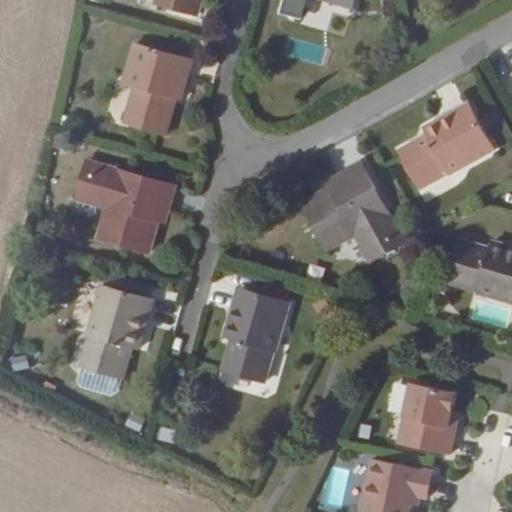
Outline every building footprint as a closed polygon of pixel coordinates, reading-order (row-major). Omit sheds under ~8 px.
[(153,0),(152,5),(193,17),(197,0),(153,0)] [(299,19),(304,0),(283,0),(279,14),(299,19)] [(353,0),(317,0),(351,10),(353,0)] [(133,46),(123,79),(135,83),(133,90),(123,124),(161,134),(172,100),(177,102),(188,62),(133,46)] [(135,83),(123,79),(121,86),(133,90),(135,83)] [(491,152),(466,106),(421,131),(424,138),(397,152),(418,189),(446,174),(447,177),(491,152)] [(100,179),(103,170),(83,165),(81,174),(100,179)] [(354,169),(328,183),(334,191),(323,197),(298,212),(322,254),(346,241),(361,268),(388,253),(380,238),(389,232),(379,215),(374,219),(364,200),(369,197),(354,169)] [(121,175),(103,170),(100,179),(81,174),(72,202),(100,210),(93,238),(142,252),(150,226),(151,218),(161,219),(170,188),(140,180),(138,186),(119,181),(121,175)] [(140,180),(121,175),(119,181),(138,186),(140,180)] [(334,191),(328,183),(319,188),(323,197),(334,191)] [(379,215),(369,197),(364,200),(374,219),(379,215)] [(151,218),(150,226),(159,227),(161,219),(151,218)] [(380,238),(388,253),(398,248),(389,232),(380,238)] [(511,303),(511,249),(491,244),(489,251),(458,242),(447,283),(477,290),(477,294),(511,303)] [(136,351),(150,301),(99,288),(85,335),(89,336),(80,368),(121,378),(129,349),(136,351)] [(273,354),(288,306),(237,291),(224,340),(231,342),(222,373),(263,384),(271,353),(273,354)] [(451,419),(453,409),(456,390),(410,379),(398,442),(450,454),(457,421),(451,419)] [(460,410),(453,409),(451,419),(457,421),(460,410)] [(433,470),(370,458),(359,511),(410,511),(412,508),(415,509),(416,496),(428,497),(433,470)]
